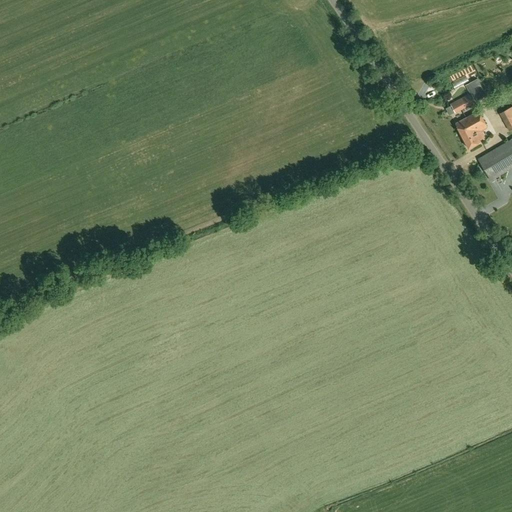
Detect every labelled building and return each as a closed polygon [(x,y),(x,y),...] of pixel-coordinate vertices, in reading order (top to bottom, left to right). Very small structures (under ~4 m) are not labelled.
[(450,94),(511,59),(511,45),(509,40),(441,77),(450,94)] [(511,83),(508,73),(486,82),(492,98),(511,90),(511,83)] [(455,114),(476,103),(481,100),(476,90),(471,93),(451,103),(455,114)] [(511,107),(500,114),(509,131),(511,128),(511,107)] [(488,127),(484,120),(479,111),(456,124),(469,149),(481,142),(480,140),(485,137),(482,131),(488,127)] [(491,181),(511,168),(511,139),(479,160),(491,181)] [(511,179),(499,186),(511,210),(511,209),(511,179)]
